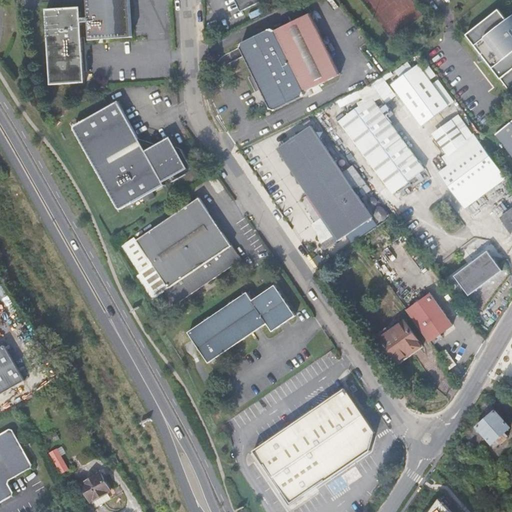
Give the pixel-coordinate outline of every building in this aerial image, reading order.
[(132,36),(130,0),(87,0),(89,17),(82,17),(81,7),(47,9),(50,64),(51,84),(86,82),(82,22),(89,22),(90,39),(132,36)] [(237,0),(242,10),(261,0),(237,0)] [(469,36),(501,80),(511,72),(511,20),(509,23),(501,13),(469,36)] [(304,91),(339,74),(309,14),(274,32),(270,29),(246,42),(244,47),(257,74),(252,76),(255,83),(260,80),(268,96),(273,106),(277,108),(282,106),(302,96),(304,91)] [(396,72),(400,79),(413,69),(408,63),(396,72)] [(419,67),(428,79),(434,75),(425,63),(419,67)] [(421,125),(447,106),(432,84),(428,79),(419,67),(418,66),(413,69),(400,79),(392,85),(421,125)] [(511,72),(501,80),(509,91),(511,88),(511,72)] [(382,76),(372,83),(379,92),(389,84),(382,76)] [(432,84),(447,106),(453,102),(437,80),(432,84)] [(372,83),(359,90),(367,100),(371,98),(379,92),(372,83)] [(371,98),(367,100),(354,110),(390,158),(407,180),(423,168),(392,127),(371,98)] [(75,128),(120,208),(130,202),(131,204),(164,185),(163,183),(188,169),(170,137),(157,144),(139,140),(118,102),(85,120),(86,122),(75,128)] [(390,158),(354,110),(338,121),(373,167),(392,192),(407,180),(390,158)] [(431,135),(445,156),(471,136),(456,116),(431,135)] [(511,120),(496,131),(511,154),(511,120)] [(277,149),(341,240),(374,217),(310,126),(277,149)] [(465,208),(505,178),(473,135),(471,136),(445,156),(443,158),(449,166),(439,174),(465,208)] [(137,240),(169,288),(166,291),(175,305),(231,267),(242,259),(200,198),(137,240)] [(511,233),(511,232),(511,208),(500,218),(511,233)] [(158,296),(166,291),(169,288),(137,240),(135,237),(124,245),(158,296)] [(468,294),(501,270),(486,249),(453,273),(468,294)] [(313,260),(319,267),(325,263),(319,255),(313,260)] [(0,281),(0,300),(9,294),(0,281)] [(189,333),(209,362),(267,323),(272,331),(295,315),(275,286),(253,301),(247,293),(189,333)] [(430,294),(407,310),(429,341),(440,334),(452,325),(430,294)] [(411,354),(422,345),(404,321),(380,339),(396,360),(408,351),(411,354)] [(430,342),(439,354),(445,349),(437,337),(430,342)] [(0,395),(25,382),(5,347),(0,349),(0,395)] [(440,355),(449,368),(455,364),(445,350),(440,355)] [(381,442),(345,389),(273,438),(254,451),(263,465),(264,464),(291,504),(381,442)] [(481,396),(462,429),(470,439),(479,431),(495,447),(508,435),(504,432),(510,427),(481,396)] [(11,429),(9,429),(0,434),(0,502),(13,495),(13,492),(9,484),(10,479),(32,467),(33,465),(13,430),(12,430),(11,429)] [(60,437),(56,431),(42,439),(46,445),(54,440),(57,445),(61,443),(58,438),(60,437)] [(62,446),(51,451),(61,473),(72,469),(62,446)] [(108,493),(111,491),(101,473),(81,484),(92,502),(108,493)] [(108,493),(92,502),(94,507),(110,497),(108,493)] [(452,511),(440,499),(425,511),(452,511)]
